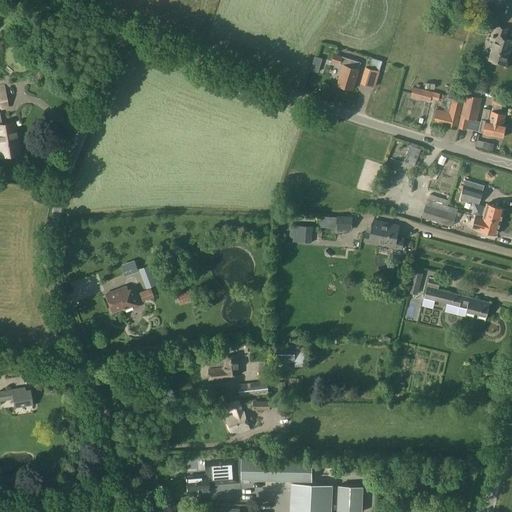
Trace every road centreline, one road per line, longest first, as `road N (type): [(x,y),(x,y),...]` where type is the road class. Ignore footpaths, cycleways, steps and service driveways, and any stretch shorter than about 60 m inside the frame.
road 1 (unclassified): [(133,511),(52,281),(51,221),(126,28)]
road 2 (unclassified): [(511,166),(319,108),(126,28)]
